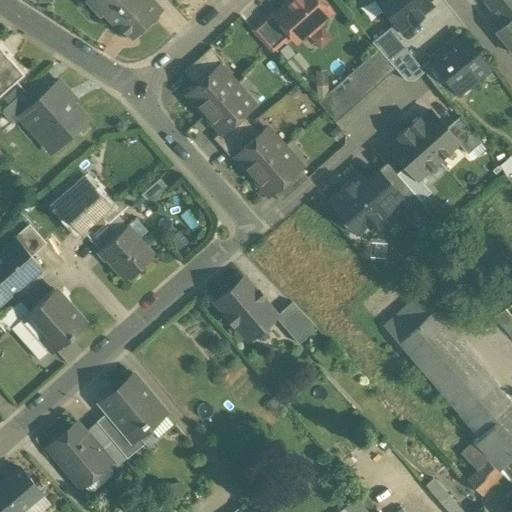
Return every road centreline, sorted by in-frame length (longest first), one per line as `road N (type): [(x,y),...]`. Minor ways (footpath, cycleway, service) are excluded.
road 1 (residential): [(0,450),(254,227),(129,93)]
road 2 (residential): [(129,93),(0,6)]
road 3 (residential): [(231,0),(129,93)]
